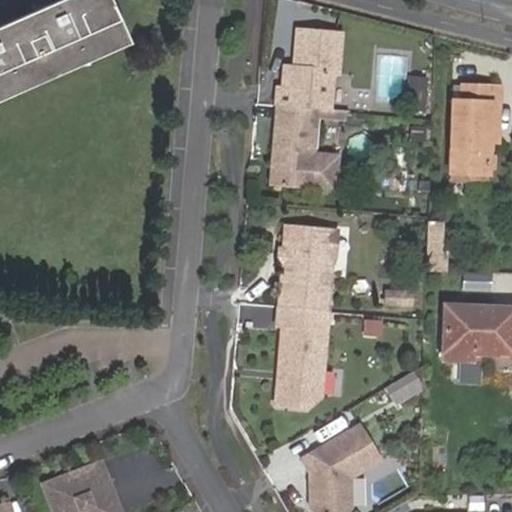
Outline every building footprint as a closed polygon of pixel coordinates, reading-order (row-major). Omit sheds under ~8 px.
[(103,0),(61,0),(0,26),(0,91),(121,40),(103,0)] [(279,86),(277,103),(320,107),(330,108),(332,71),(338,71),(341,32),(298,28),(295,72),(286,72),(285,86),(279,86)] [(480,178),(482,89),(462,89),(461,106),(451,106),(448,177),(480,178)] [(501,90),(482,89),(480,178),(487,178),(489,145),(491,107),(501,107),(501,90)] [(320,107),(277,103),(271,184),(313,187),(316,152),(320,107)] [(499,145),(501,107),(491,107),(489,145),(499,145)] [(336,189),(339,154),(316,152),(313,187),(336,189)] [(448,185),(480,186),(480,178),(448,177),(448,185)] [(284,225),(279,305),(284,305),(326,309),(330,254),(325,254),(326,227),(284,225)] [(442,228),(428,228),(427,259),(441,259),(442,228)] [(441,259),(427,259),(426,275),(446,276),(447,260),(441,259)] [(411,305),(412,289),(384,289),(383,304),(411,305)] [(322,396),(328,309),(326,309),(284,305),(279,391),(288,408),(307,410),(322,396)] [(469,360),(475,360),(476,312),(442,311),(440,366),(468,367),(469,360)] [(476,312),(475,360),(510,362),(511,314),(476,312)] [(380,335),(380,321),(365,320),(363,334),(380,335)] [(395,397),(421,382),(414,369),(388,384),(395,397)] [(361,423),(304,458),(313,471),(314,509),(316,511),(347,511),(352,505),(352,476),(382,457),(361,423)] [(119,511),(103,463),(47,482),(56,511),(119,511)] [(0,511),(11,511),(10,503),(0,505),(0,511)]
